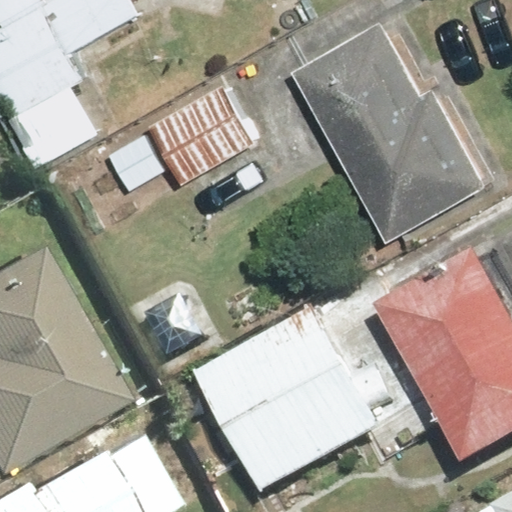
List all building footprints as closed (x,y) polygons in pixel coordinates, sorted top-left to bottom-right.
[(147,0),(4,0),(19,26),(0,36),(0,54),(32,111),(23,116),(50,165),(112,131),(87,86),(104,77),(89,50),(155,13),(147,0)] [(397,17),(308,69),(408,240),(505,183),(436,65),(428,70),(397,17)] [(230,82),(164,125),(199,181),(266,138),(230,82)] [(0,476),(131,398),(38,246),(0,268),(0,476)] [(511,283),(495,253),(390,312),(476,462),(511,441),(511,283)] [(322,311),(207,377),(277,499),(392,433),(322,311)] [(22,486),(0,498),(0,511),(175,511),(180,510),(138,434),(28,497),(22,486)]
